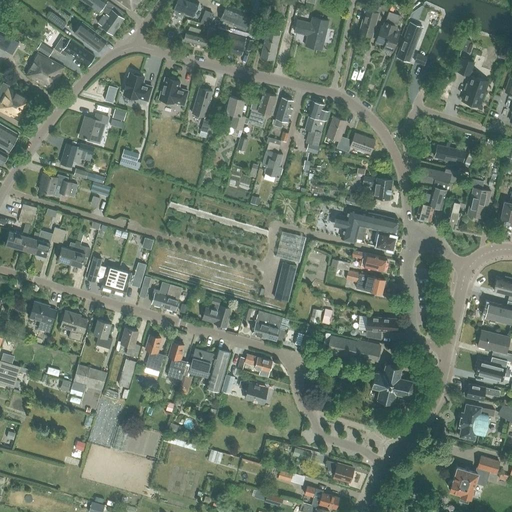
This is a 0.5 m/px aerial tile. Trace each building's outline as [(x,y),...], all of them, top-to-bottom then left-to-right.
[(107,2),(103,0),(80,0),(98,13),(101,9),(106,13),(104,15),(107,17),(101,26),(112,34),(124,19),(122,17),(125,13),(108,1),(107,2)] [(116,0),(132,11),(140,0),(116,0)] [(177,0),(174,9),(175,9),(174,11),(175,14),(180,16),(183,15),(184,13),(191,15),(196,0),(177,0)] [(265,2),(260,0),(255,0),(251,11),(260,15),(265,2)] [(386,11),(388,5),(375,5),(372,5),(371,10),(367,9),(360,33),(372,37),(378,14),(380,15),(381,10),(386,11)] [(245,29),(251,16),(227,6),(222,20),(245,29)] [(66,24),(66,23),(51,12),(47,18),(62,29),(66,24)] [(398,24),(401,15),(390,12),(387,21),(398,24)] [(282,31),(285,19),(276,17),(273,29),(282,31)] [(322,49),(329,21),(312,17),(311,23),(297,20),(294,32),(308,35),(305,45),(322,49)] [(82,22),(74,33),(98,51),(106,40),(82,22)] [(392,51),(401,27),(386,22),(384,28),(381,27),(376,40),(386,43),(384,48),(392,51)] [(410,61),(423,27),(410,22),(397,57),(410,61)] [(208,28),(206,36),(187,31),(184,41),(207,47),(209,40),(213,41),(217,28),(209,26),(209,25),(208,28)] [(249,50),(251,45),(252,40),(217,30),(215,37),(224,39),(221,49),(241,55),(243,49),(249,50)] [(12,54),(18,43),(11,39),(12,38),(0,31),(0,47),(5,51),(5,50),(12,54)] [(275,59),(281,35),(267,32),(261,56),(275,59)] [(68,41),(62,37),(54,49),(65,56),(67,53),(87,67),(94,57),(69,40),(68,41)] [(465,39),(461,50),(467,52),(471,41),(465,39)] [(53,50),(41,43),(37,49),(49,57),(53,50)] [(52,90),(65,67),(38,53),(26,76),(52,90)] [(417,54),(414,62),(429,67),(429,66),(430,63),(425,61),(426,57),(417,54)] [(479,106),(488,81),(475,77),(477,73),(470,70),(473,62),(462,58),(457,71),(471,76),(462,101),(466,102),(467,104),(473,106),(475,105),(479,106)] [(152,87),(142,84),(144,77),(141,76),(140,74),(135,73),(133,74),(129,73),(128,78),(127,77),(124,89),(124,90),(123,94),(138,99),(138,98),(148,101),(152,87)] [(183,105),(188,88),(180,86),(181,79),(177,78),(176,76),(172,75),(171,76),(167,76),(161,100),(176,104),(176,103),(183,105)] [(112,102),(116,87),(109,85),(105,100),(112,102)] [(0,109),(21,121),(33,100),(11,89),(7,87),(0,101),(0,109)] [(207,113),(211,97),(213,91),(200,87),(192,113),(205,117),(206,112),(207,113)] [(271,114),(276,96),(263,92),(258,111),(252,109),(249,119),(248,121),(255,123),(255,124),(262,126),(264,120),(267,113),(271,114)] [(242,129),(244,124),(245,118),(245,117),(240,116),(244,99),(230,96),(228,104),(226,103),(224,111),(227,111),(226,112),(234,114),(231,126),(242,129)] [(290,114),(292,108),(291,108),(293,101),(282,98),(274,125),(281,127),(283,120),(287,121),(289,114),(290,114)] [(309,116),(325,120),(326,120),(329,111),(323,109),(324,104),(313,101),(309,115),(309,116)] [(126,112),(115,109),(112,117),(124,120),(126,112)] [(107,124),(109,117),(96,113),(94,119),(86,116),(80,137),(100,143),(105,123),(107,124)] [(318,145),(325,120),(309,116),(306,129),(310,130),(307,142),(310,143),(308,150),(318,153),(320,145),(318,145)] [(343,150),(347,138),(341,136),(347,121),(333,116),(326,136),(340,141),(337,148),(343,150)] [(121,128),(123,122),(112,119),(110,125),(121,128)] [(207,132),(211,121),(204,119),(201,130),(207,132)] [(0,134),(14,143),(19,134),(0,123),(0,134)] [(347,138),(343,150),(348,152),(350,146),(370,153),(375,140),(355,133),(352,140),(347,138)] [(0,134),(0,146),(9,151),(14,143),(0,134)] [(237,149),(245,151),(248,139),(240,136),(237,149)] [(279,177),(281,168),(279,167),(282,155),(277,153),(281,141),(268,137),(266,143),(269,144),(262,164),(267,166),(265,172),(279,177)] [(92,155),(94,147),(80,143),(79,147),(78,147),(66,144),(60,163),(71,166),(73,161),(79,163),(81,156),(91,159),(92,155)] [(463,163),(465,151),(437,145),(435,157),(463,163)] [(124,149),(121,157),(137,161),(139,154),(124,149)] [(470,153),(464,165),(469,167),(475,155),(470,153)] [(253,164),(250,176),(255,177),(258,165),(253,164)] [(458,175),(460,169),(446,166),(445,172),(421,167),(418,180),(432,183),(433,178),(446,180),(449,181),(451,174),(457,175),(458,175)] [(76,169),(74,175),(86,178),(88,172),(76,169)] [(45,174),(40,191),(52,194),(61,197),(62,193),(74,196),(78,184),(73,182),(66,180),(67,176),(62,175),(58,174),(57,177),(45,174)] [(449,181),(449,182),(456,183),(457,175),(451,174),(449,181)] [(377,178),(364,177),(363,185),(376,186),(374,197),(390,199),(393,180),(377,178)] [(488,206),(491,192),(482,190),(484,182),(472,179),(470,187),(473,188),(467,214),(483,218),(486,205),(488,206)] [(442,209),(449,184),(435,181),(431,194),(424,192),(417,217),(418,219),(422,220),(424,219),(432,221),(433,215),(432,215),(434,207),(442,209)] [(511,192),(510,202),(504,201),(500,221),(511,223),(511,192)] [(346,204),(374,210),(376,200),(359,197),(359,195),(348,193),(346,204)] [(253,197),(251,204),(259,206),(261,199),(253,197)] [(459,206),(460,202),(452,200),(448,218),(444,217),(442,225),(454,228),(455,224),(458,225),(461,213),(458,212),(459,207),(459,206)] [(21,209),(35,213),(36,212),(37,208),(36,208),(23,204),(21,209)] [(358,225),(363,226),(394,234),(397,232),(398,229),(396,227),(398,219),(368,212),(348,208),(346,218),(340,216),(337,227),(344,228),(341,238),(355,241),(358,225)] [(34,219),(35,213),(21,209),(20,215),(34,219)] [(27,236),(31,224),(32,225),(34,219),(20,215),(18,220),(25,223),(22,234),(15,232),(9,231),(5,244),(11,246),(23,249),(27,236)] [(168,219),(167,226),(173,228),(175,221),(168,219)] [(60,229),(61,226),(56,224),(55,227),(51,241),(57,242),(60,229)] [(359,227),(357,239),(363,241),(366,228),(359,227)] [(60,229),(57,242),(62,244),(65,230),(60,229)] [(38,239),(34,253),(46,256),(50,243),(43,241),(46,232),(41,230),(40,233),(38,239)] [(75,243),(70,263),(81,267),(84,256),(88,257),(90,249),(90,247),(80,245),(84,232),(79,230),(76,240),(75,243)] [(276,256),(299,262),(306,237),(282,231),(276,256)] [(391,251),(393,250),(396,235),(377,231),(375,241),(377,241),(375,247),(391,251)] [(38,239),(40,233),(35,232),(33,237),(27,236),(23,249),(34,253),(38,239)] [(62,246),(58,260),(70,263),(75,243),(71,242),(68,248),(62,246)] [(383,271),(386,257),(354,250),(352,256),(362,258),(360,266),(383,271)] [(94,256),(87,279),(95,281),(102,283),(100,289),(112,293),(119,270),(107,266),(107,267),(100,265),(101,258),(94,256)] [(330,266),(348,270),(350,263),(332,258),(330,266)] [(274,298),(288,301),(297,265),(283,262),(274,298)] [(119,270),(112,293),(124,296),(131,273),(119,270)] [(348,270),(345,279),(347,280),(357,282),(359,273),(349,270),(348,270)] [(133,275),(131,282),(133,283),(132,285),(139,288),(142,278),(144,273),(136,271),(135,276),(133,275)] [(357,282),(356,288),(365,290),(382,294),(385,279),(368,275),(359,273),(357,282)] [(497,277),(494,290),(509,294),(508,300),(511,301),(511,281),(511,278),(511,277),(505,276),(504,279),(497,277)] [(168,290),(170,284),(162,282),(159,290),(154,289),(152,296),(154,296),(152,304),(163,307),(168,290)] [(168,290),(163,307),(175,311),(182,287),(170,284),(168,290)] [(142,285),(139,296),(145,298),(148,287),(142,285)] [(221,299),(213,296),(211,303),(215,304),(213,310),(206,307),(202,319),(225,325),(231,308),(219,304),(221,299)] [(50,332),(53,320),(56,309),(49,307),(50,305),(35,300),(30,317),(40,320),(38,329),(50,332)] [(489,302),(485,317),(511,324),(511,319),(511,301),(508,300),(506,306),(489,302)] [(249,320),(249,318),(252,308),(245,306),(242,318),(249,320)] [(329,324),(330,320),(332,310),(325,309),(322,323),(329,324)] [(80,341),(87,320),(87,319),(80,317),(81,314),(65,310),(60,327),(71,330),(69,338),(80,341)] [(264,337),(271,314),(259,310),(252,334),(264,337)] [(271,314),(264,337),(276,341),(277,339),(283,340),(286,330),(280,328),(281,321),(280,320),(281,316),(271,314)] [(359,315),(358,329),(367,330),(367,336),(380,338),(381,331),(396,332),(397,330),(398,330),(398,325),(397,324),(398,318),(374,317),(368,316),(359,315)] [(109,348),(112,339),(107,337),(111,323),(98,319),(93,334),(101,336),(98,345),(109,348)] [(137,357),(140,346),(134,344),(138,331),(126,327),(121,343),(128,345),(126,354),(137,357)] [(492,357),(507,361),(511,362),(511,354),(506,353),(510,337),(482,330),(478,346),(493,350),(492,357)] [(310,348),(313,336),(306,334),(303,345),(310,348)] [(357,340),(330,334),(327,352),(367,362),(368,359),(378,361),(380,349),(381,344),(357,339),(357,340)] [(158,376),(164,355),(158,352),(160,346),(159,346),(161,338),(150,335),(145,349),(150,350),(143,372),(158,376)] [(181,380),(187,361),(181,360),(183,353),(182,352),(184,345),(173,341),(168,356),(172,357),(167,375),(181,380)] [(192,362),(187,360),(178,394),(187,396),(192,377),(188,376),(189,372),(195,374),(198,373),(198,369),(208,372),(206,377),(209,378),(207,387),(219,391),(230,352),(218,348),(216,354),(196,348),(192,362)] [(318,349),(316,357),(323,359),(323,356),(325,351),(318,349)] [(272,361),(247,354),(245,362),(255,365),(255,367),(260,369),(259,373),(268,376),(272,361)] [(507,361),(492,357),(490,362),(479,360),(475,374),(495,379),(496,374),(503,375),(507,361)] [(128,388),(136,362),(126,359),(118,385),(128,388)] [(0,386),(5,388),(6,385),(13,388),(19,371),(27,373),(28,369),(20,366),(20,367),(0,360),(0,386)] [(387,364),(387,363),(386,362),(385,364),(384,363),(384,365),(385,365),(383,373),(377,372),(377,370),(376,370),(371,389),(373,389),(373,388),(379,389),(376,401),(378,401),(378,400),(392,403),(392,404),(393,404),(393,403),(395,403),(395,402),(394,402),(395,398),(396,399),(396,398),(398,398),(400,397),(401,395),(403,395),(402,396),(403,397),(404,395),(409,397),(409,398),(411,398),(410,396),(415,393),(416,394),(417,393),(415,392),(417,387),(418,387),(418,385),(416,386),(414,381),(414,380),(413,379),(413,380),(407,379),(408,378),(406,377),(406,378),(405,378),(405,376),(403,374),(402,373),(401,372),(402,369),(403,369),(403,368),(402,368),(402,366),(401,366),(401,367),(387,364)] [(73,381),(71,389),(84,393),(86,385),(103,390),(107,372),(78,364),(73,381)] [(230,392),(234,377),(226,374),(221,390),(230,392)] [(249,383),(241,381),(239,386),(248,389),(245,398),(263,403),(263,401),(264,402),(266,395),(265,395),(267,388),(255,385),(256,384),(250,382),(249,383)] [(498,396),(500,390),(469,384),(467,391),(466,391),(465,396),(482,400),(484,393),(493,395),(498,396)] [(460,420),(459,427),(461,427),(459,436),(475,440),(476,433),(484,435),(488,415),(493,416),(494,409),(481,407),(466,404),(464,412),(464,413),(462,412),(460,420)] [(511,418),(511,407),(502,405),(497,414),(507,420),(511,422),(511,418)] [(171,423),(167,433),(175,436),(178,426),(171,423)] [(79,441),(77,449),(83,451),(86,443),(79,441)] [(310,460),(312,452),(295,447),(293,454),(310,460)] [(495,473),(499,461),(481,456),(477,468),(478,469),(477,473),(457,467),(453,480),(450,482),(449,486),(450,489),(450,490),(461,493),(460,495),(461,495),(460,500),(467,502),(469,497),(470,497),(475,482),(485,485),(490,472),(495,473)] [(350,481),(354,468),(328,461),(326,466),(328,467),(327,471),(329,475),(350,481)] [(296,483),(298,474),(293,472),(292,474),(280,470),(278,478),(296,483)] [(500,473),(498,478),(507,481),(509,475),(500,473)] [(336,508),(339,497),(323,493),(324,490),(307,485),(305,494),(313,497),(311,505),(319,508),(320,504),(336,508)] [(281,506),(283,498),(267,493),(265,502),(281,506)] [(92,502),(90,510),(97,511),(102,511),(104,505),(92,502)]
